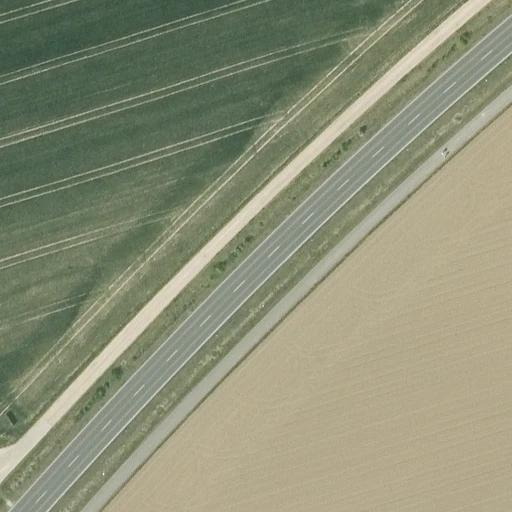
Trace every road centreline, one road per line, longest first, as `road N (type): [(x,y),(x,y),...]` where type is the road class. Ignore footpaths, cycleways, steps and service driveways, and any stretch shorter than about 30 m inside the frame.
road 1 (secondary): [(511,29),(404,125),(19,511)]
road 2 (track): [(470,0),(209,246),(0,470)]
road 3 (track): [(511,91),(306,278),(90,511)]
